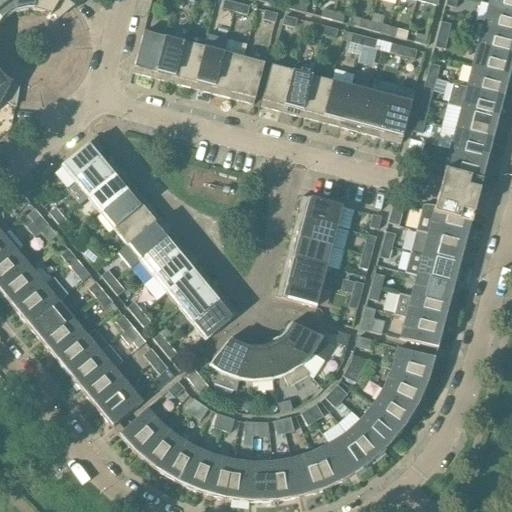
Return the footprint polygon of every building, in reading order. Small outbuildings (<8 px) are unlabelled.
[(0,0),(0,21),(3,24),(11,16),(15,15),(17,14),(10,0),(0,0)] [(32,11),(33,12),(34,0),(10,0),(17,14),(28,11),(32,11)] [(34,0),(33,12),(44,14),(50,17),(52,14),(58,19),(69,11),(73,7),(64,0),(34,0)] [(207,0),(195,0),(194,6),(205,9),(207,0)] [(458,0),(446,0),(445,6),(456,9),(458,0)] [(511,0),(489,0),(488,5),(511,11),(511,0)] [(287,1),(285,11),(294,13),(297,3),(287,1)] [(222,14),(233,17),(236,6),(225,3),(222,14)] [(297,3),(294,13),(304,16),(306,6),(297,3)] [(483,26),(511,33),(511,11),(488,5),(483,26)] [(248,9),(236,6),(233,17),(245,20),(248,9)] [(324,11),(321,20),(331,23),(334,14),(324,11)] [(265,14),(262,23),(274,26),(277,17),(265,14)] [(334,14),(331,23),(343,26),(345,17),(334,14)] [(282,28),(296,32),(299,22),(284,19),(282,28)] [(362,21),(359,30),(368,33),(371,23),(362,21)] [(371,23),(368,33),(379,36),(381,26),(371,23)] [(322,38),(324,29),(313,26),(307,47),(319,50),(322,38)] [(511,33),(483,26),(477,47),(511,56),(511,33)] [(451,29),(440,27),(437,37),(449,41),(451,29)] [(338,33),(324,29),(322,38),(336,42),(338,33)] [(398,30),(395,40),(405,43),(408,33),(398,30)] [(132,75),(153,80),(164,39),(143,34),(132,75)] [(425,47),(427,38),(416,35),(414,44),(425,47)] [(352,37),(350,46),(361,49),(364,40),(352,37)] [(449,41),(437,37),(434,47),(446,50),(449,41)] [(184,44),(164,39),(153,80),(173,85),(184,44)] [(377,43),(364,40),(361,49),(375,53),(377,43)] [(173,85),(192,91),(203,49),(184,44),(173,85)] [(392,47),(390,56),(401,60),(403,50),(392,47)] [(472,68),(509,78),(511,67),(511,56),(477,47),(472,68)] [(223,55),(203,49),(192,91),(212,96),(223,55)] [(417,54),(403,50),(401,60),(414,63),(417,54)] [(212,96),(232,101),(243,60),(223,55),(212,96)] [(264,65),(243,60),(232,101),(253,106),(264,65)] [(260,108),(281,114),(292,73),(271,67),(260,108)] [(440,70),(429,67),(426,79),(437,82),(440,70)] [(466,89),(504,99),(509,78),(472,68),(466,89)] [(0,104),(1,102),(15,108),(18,88),(11,86),(12,83),(2,75),(0,72),(0,104)] [(331,83),(320,124),(340,130),(351,88),(354,78),(334,72),(331,83)] [(312,78),(292,73),(281,114),(301,119),(312,78)] [(301,119),(320,124),(331,83),(312,78),(301,119)] [(437,82),(426,79),(423,90),(435,92),(437,82)] [(447,106),(460,110),(498,120),(504,99),(466,89),(452,85),(447,106)] [(340,130),(360,135),(371,94),(351,88),(340,130)] [(390,99),(371,94),(360,135),(380,140),(390,99)] [(390,99),(380,140),(400,145),(411,104),(390,99)] [(429,112),(418,109),(415,122),(426,125),(429,112)] [(455,131),(492,141),(498,120),(460,110),(455,131)] [(426,125),(415,122),(412,132),(424,135),(426,125)] [(449,152),(487,162),(492,141),(455,131),(449,152)] [(61,167),(74,184),(107,157),(93,140),(61,167)] [(404,162),(414,165),(417,152),(407,150),(405,158),(404,162)] [(482,181),(487,162),(449,152),(444,173),(482,183),(482,181)] [(120,173),(107,157),(74,184),(87,200),(120,173)] [(133,188),(120,173),(87,200),(100,215),(133,188)] [(444,173),(442,180),(441,183),(438,194),(476,204),(479,193),(480,190),(482,183),(444,173)] [(146,204),(133,188),(100,215),(113,231),(146,204)] [(36,189),(29,194),(37,203),(44,198),(36,189)] [(438,194),(435,206),(435,207),(433,207),(432,207),(430,206),(429,206),(427,206),(425,206),(424,206),(422,207),(421,211),(471,225),(473,217),(473,216),(476,204),(438,194)] [(22,211),(29,205),(21,196),(14,202),(22,211)] [(301,198),(296,219),(337,229),(342,209),(301,198)] [(113,231),(126,247),(159,220),(146,204),(113,231)] [(54,211),(48,216),(56,226),(63,221),(54,211)] [(416,233),(465,246),(470,226),(471,226),(471,225),(421,211),(416,233)] [(0,239),(3,237),(9,232),(3,225),(5,220),(3,216),(0,212),(0,239)] [(34,224),(42,234),(48,229),(34,212),(27,218),(33,225),(34,224)] [(371,229),(378,230),(381,220),(373,218),(371,229)] [(332,249),(337,229),(296,219),(290,238),(332,249)] [(172,236),(159,220),(126,247),(117,255),(130,271),(140,263),(172,236)] [(63,221),(56,226),(64,236),(71,230),(63,221)] [(50,243),(56,238),(48,229),(42,234),(50,243)] [(0,239),(0,267),(17,254),(23,249),(16,241),(9,232),(3,237),(0,239)] [(410,254),(422,257),(459,267),(465,246),(416,233),(410,254)] [(395,236),(385,234),(382,246),(391,249),(395,236)] [(185,252),(172,236),(140,263),(153,279),(185,252)] [(326,269),(332,249),(290,238),(285,258),(326,269)] [(80,242),(73,247),(82,258),(89,252),(80,242)] [(388,261),(391,249),(382,246),(378,259),(388,261)] [(361,258),(370,260),(373,249),(364,247),(361,258)] [(69,268),(76,262),(67,252),(60,258),(69,268)] [(89,252),(82,258),(91,268),(97,262),(89,252)] [(199,267),(185,252),(153,279),(166,294),(199,267)] [(0,294),(0,295),(30,270),(17,254),(0,267),(0,294)] [(454,288),(459,267),(422,257),(410,254),(405,275),(416,278),(454,288)] [(285,258),(280,278),(321,289),(326,269),(285,258)] [(358,268),(367,271),(370,260),(361,258),(358,268)] [(77,278),(84,272),(76,262),(69,268),(77,278)] [(212,283),(199,267),(166,294),(179,310),(212,283)] [(0,295),(15,312),(45,287),(30,270),(0,295)] [(108,274),(101,280),(109,289),(116,283),(108,274)] [(384,278),(374,275),(371,288),(381,291),(384,278)] [(316,309),(321,289),(280,278),(275,298),(316,309)] [(416,278),(411,298),(448,308),(454,288),(416,278)] [(28,329),(58,304),(63,300),(68,296),(54,280),(45,287),(15,312),(28,329)] [(116,283),(109,289),(116,299),(124,292),(116,283)] [(225,299),(212,283),(179,310),(192,326),(225,299)] [(96,302),(104,296),(95,285),(87,291),(96,302)] [(351,297),(359,300),(363,287),(354,285),(351,297)] [(371,288),(367,301),(377,303),(381,291),(371,288)] [(393,316),(405,319),(443,329),(448,308),(411,298),(399,295),(393,316)] [(104,311),(112,305),(104,296),(96,302),(104,311)] [(348,309),(356,311),(359,300),(351,297),(348,309)] [(238,315),(225,299),(192,326),(205,342),(238,315)] [(63,300),(58,304),(28,329),(42,346),(72,321),(65,312),(70,308),(63,300)] [(133,304),(126,310),(135,321),(142,315),(133,304)] [(359,331),(369,333),(375,311),(365,309),(359,331)] [(142,315),(135,321),(143,330),(150,324),(142,315)] [(124,335),(131,329),(123,319),(115,325),(124,335)] [(437,351),(443,329),(405,319),(399,341),(437,351)] [(42,346),(56,362),(86,337),(72,321),(42,346)] [(322,340),(317,338),(289,325),(283,335),(280,339),(279,339),(301,367),(302,367),(310,359),(314,353),(324,360),(333,347),(322,340)] [(132,345),(139,338),(131,329),(124,335),(132,345)] [(56,362),(70,379),(100,354),(108,347),(94,331),(86,337),(56,362)] [(347,349),(350,338),(338,335),(335,346),(347,349)] [(161,336),(153,343),(161,352),(169,346),(161,336)] [(236,343),(230,340),(230,339),(208,368),(219,375),(215,384),(236,391),(239,383),(246,347),(236,343)] [(301,367),(279,339),(269,345),(264,347),(263,347),(272,382),(273,382),(283,378),(287,387),(307,376),(301,367)] [(357,340),(355,347),(368,351),(370,343),(357,340)] [(70,379),(83,395),(113,371),(123,363),(109,346),(108,347),(100,354),(70,379)] [(169,346),(161,352),(168,361),(176,354),(169,346)] [(272,382),(263,347),(252,348),(248,347),(246,347),(239,383),(240,383),(251,384),(272,382)] [(428,383),(434,361),(434,360),(397,350),(391,371),(428,383)] [(151,368),(159,362),(150,352),(143,358),(151,368)] [(160,378),(167,372),(159,362),(151,368),(160,378)] [(350,364),(346,371),(358,378),(362,371),(350,364)] [(97,412),(127,387),(113,371),(83,395),(97,412)] [(346,371),(343,377),(355,383),(358,378),(346,371)] [(428,383),(391,371),(383,389),(418,408),(428,384),(428,383)] [(195,391),(204,384),(197,375),(188,383),(195,391)] [(168,392),(176,399),(183,392),(177,384),(168,392)] [(97,412),(112,430),(142,405),(127,387),(97,412)] [(335,389),(330,395),(339,404),(345,398),(335,389)] [(383,389),(372,406),(404,429),(418,408),(383,389)] [(330,395),(325,400),(334,409),(339,404),(330,395)] [(237,406),(237,407),(238,408),(238,409),(239,410),(240,411),(242,412),(243,412),(244,412),(246,411),(247,411),(248,410),(248,409),(249,407),(249,406),(249,405),(248,403),(248,402),(247,401),(246,400),(245,400),(243,400),(242,400),(241,400),(239,401),(238,402),(238,403),(237,404),(237,406)] [(186,412),(193,417),(200,407),(193,402),(186,412)] [(278,404),(280,414),(291,411),(289,402),(278,404)] [(404,429),(372,406),(360,422),(388,449),(404,429)] [(207,412),(200,407),(193,417),(200,422),(207,412)] [(314,408),(307,412),(314,424),(321,420),(314,408)] [(161,427),(146,410),(117,437),(134,455),(161,427)] [(302,415),(308,427),(314,424),(307,412),(302,415)] [(213,429),(221,432),(225,420),(218,417),(213,429)] [(233,423),(225,420),(221,432),(229,435),(233,423)] [(289,420),(281,422),(284,435),(292,433),(289,420)] [(276,437),(284,435),(281,422),(273,424),(276,437)] [(360,422),(345,435),(369,466),(388,449),(360,422)] [(245,437),(252,438),(253,425),(246,425),(245,437)] [(262,426),(253,425),(252,438),(261,438),(262,426)] [(134,455),(154,471),(177,439),(161,427),(134,455)] [(369,466),(345,435),(328,446),(348,480),(369,466)] [(194,450),(177,439),(154,471),(176,484),(194,450)] [(328,446),(310,455),(325,492),(348,480),(328,446)] [(212,458),(194,450),(176,484),(199,494),(212,458)] [(325,492),(310,455),(291,461),(300,499),(325,492)] [(199,494),(224,501),(231,463),(212,458),(199,494)] [(291,461),(271,465),(275,503),(300,499),(291,461)] [(249,504),(251,465),(231,463),(224,501),(249,504)] [(271,465),(251,465),(249,504),(275,503),(271,465)]
